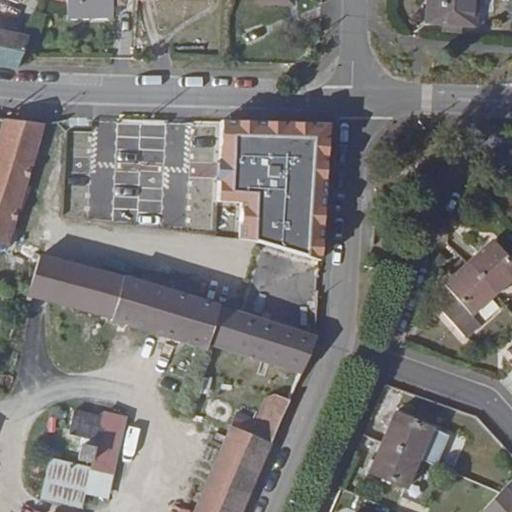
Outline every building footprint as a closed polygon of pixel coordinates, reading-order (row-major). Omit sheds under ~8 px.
[(66,0),(67,20),(113,18),(113,5),(122,4),(122,0),(66,0)] [(427,0),(425,22),(477,27),(478,0),(427,0)] [(270,39),(264,21),(239,31),(246,48),(270,39)] [(29,37),(0,30),(0,66),(16,71),(29,37)] [(168,291),(170,286),(148,279),(147,284),(123,277),(49,258),(8,247),(13,226),(43,124),(5,119),(0,133),(0,289),(111,319),(110,321),(206,350),(208,345),(300,374),(316,337),(192,298),(168,291)] [(78,158),(76,201),(117,203),(119,160),(78,158)] [(511,264),(491,241),(468,262),(495,293),(511,277),(511,264)] [(495,293),(468,262),(444,284),(456,297),(442,310),(465,336),(480,324),(472,315),(495,293)] [(171,281),(170,286),(168,291),(192,298),(195,289),(171,281)] [(232,372),(220,368),(214,387),(226,391),(232,372)] [(229,426),(271,444),(289,401),(274,395),(264,398),(254,419),(236,411),(229,426)] [(127,419),(103,412),(102,416),(74,409),(67,434),(96,441),(95,449),(81,446),(78,459),(92,463),(90,468),(49,458),(40,498),(82,508),(90,470),(113,475),(127,419)] [(381,442),(419,459),(435,465),(447,435),(394,413),(381,442)] [(241,511),(271,444),(229,426),(192,511),(241,511)] [(406,489),(419,459),(381,442),(369,472),(406,489)] [(511,481),(480,511),(501,511),(511,502),(511,481)]
